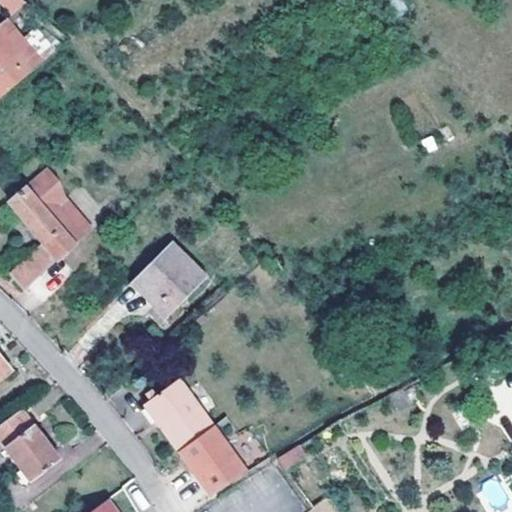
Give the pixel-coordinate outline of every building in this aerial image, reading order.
[(33,65),(67,37),(57,26),(20,3),(0,19),(0,26),(12,41),(33,65)] [(0,26),(0,42),(4,47),(12,41),(0,26)] [(0,92),(33,65),(12,41),(4,47),(0,42),(0,92)] [(43,171),(5,203),(38,242),(45,249),(23,269),(18,263),(3,275),(17,290),(80,234),(52,203),(59,198),(54,184),(43,171)] [(52,203),(80,234),(85,229),(59,198),(52,203)] [(38,242),(18,263),(23,269),(45,249),(38,242)] [(204,275),(170,242),(131,281),(152,302),(147,306),(160,318),(204,275)] [(152,302),(131,281),(126,285),(147,306),(152,302)] [(494,366),(511,360),(501,334),(485,342),(494,366)] [(494,366),(485,342),(474,348),(484,370),(494,366)] [(145,424),(169,453),(202,424),(165,380),(131,408),(134,411),(145,424)] [(145,424),(134,411),(130,415),(141,427),(145,424)] [(59,465),(23,414),(0,429),(0,428),(0,447),(28,487),(59,465)] [(173,455),(205,496),(240,473),(207,431),(173,455)] [(307,457),(299,444),(274,459),(284,472),(307,457)] [(494,477),(480,486),(494,509),(508,501),(494,477)] [(335,511),(328,499),(306,511),(335,511)]
